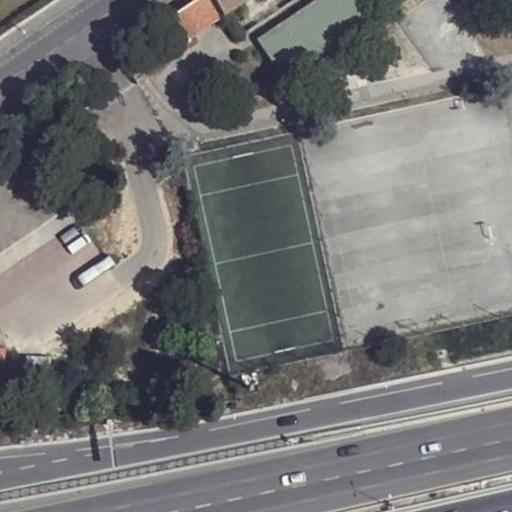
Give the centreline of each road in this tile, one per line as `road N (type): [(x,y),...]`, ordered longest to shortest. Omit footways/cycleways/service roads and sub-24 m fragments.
road 1 (motorway): [(511,383),(166,453)]
road 2 (motorway): [(511,445),(210,511)]
road 3 (motorway): [(166,453),(0,482)]
road 4 (motorway): [(166,453),(0,468)]
road 5 (secondary): [(136,0),(0,89)]
